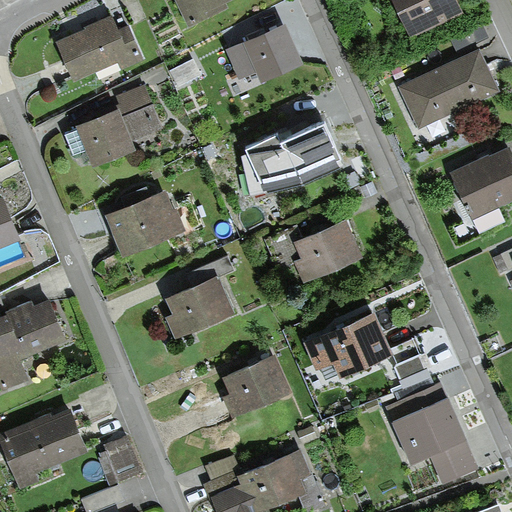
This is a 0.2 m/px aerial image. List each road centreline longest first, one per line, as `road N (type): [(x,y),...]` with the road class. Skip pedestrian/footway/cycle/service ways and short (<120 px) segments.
road 1 (residential): [(311,0),(511,445)]
road 2 (residential): [(0,88),(176,511)]
